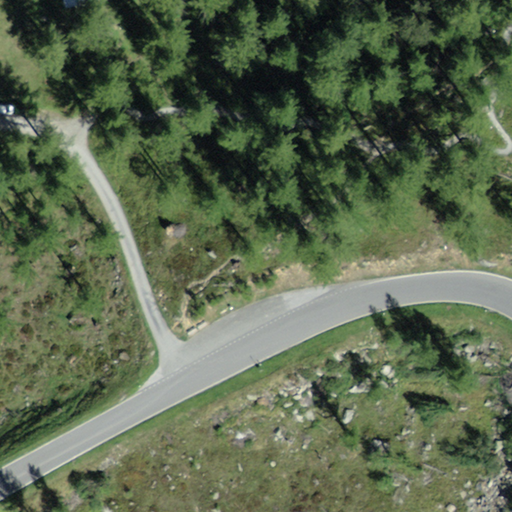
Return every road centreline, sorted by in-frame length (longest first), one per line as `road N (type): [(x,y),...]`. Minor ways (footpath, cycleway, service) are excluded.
road 1 (unclassified): [(183,385),(309,319),(381,294),(465,285),(511,299)]
road 2 (residential): [(0,129),(61,137),(97,166),(183,385)]
road 3 (unclassified): [(0,484),(183,385)]
